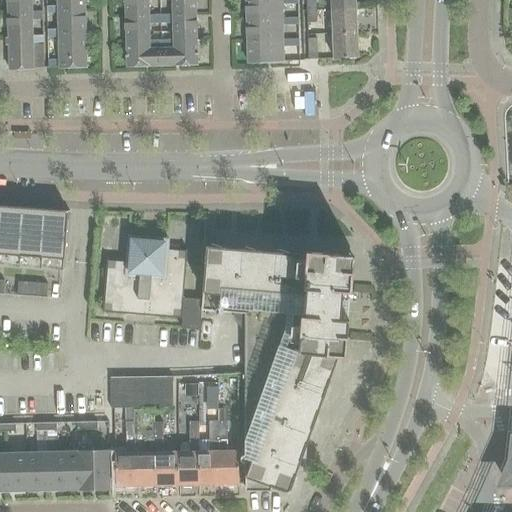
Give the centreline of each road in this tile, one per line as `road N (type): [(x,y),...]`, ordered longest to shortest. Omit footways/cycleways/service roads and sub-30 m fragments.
road 1 (secondary): [(406,209),(415,314),(385,440)]
road 2 (secondary): [(0,163),(223,167)]
road 3 (residential): [(222,85),(0,91)]
road 4 (secondary): [(423,399),(436,344),(447,203)]
road 5 (secondary): [(378,148),(223,167)]
road 6 (secondary): [(223,167),(262,176),(377,178)]
road 7 (secondary): [(441,123),(443,0)]
road 8 (secondary): [(373,511),(423,399)]
road 9 (secondary): [(416,0),(408,121)]
